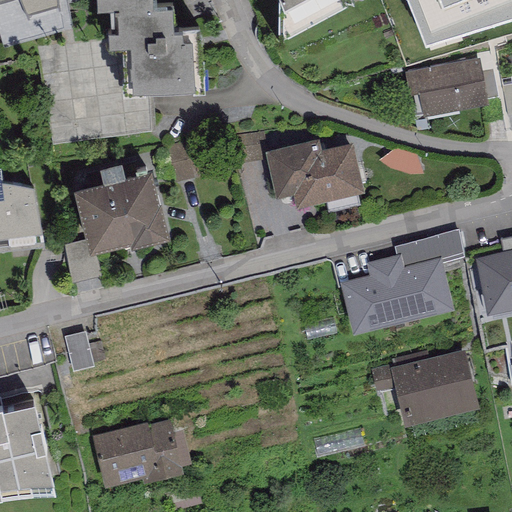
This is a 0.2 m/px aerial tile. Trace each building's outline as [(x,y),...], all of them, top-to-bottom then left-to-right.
[(21,0),(25,10),(58,2),(57,0),(21,0)] [(97,0),(98,10),(119,9),(119,6),(157,4),(156,0),(97,0)] [(166,4),(157,4),(119,6),(119,9),(120,31),(108,32),(109,54),(122,53),(124,95),(204,92),(202,29),(175,31),(174,7),(167,7),(166,4)] [(480,54),(405,69),(414,114),(489,99),(480,54)] [(263,128),(229,134),(234,162),(268,156),(266,143),(263,128)] [(320,131),(266,143),(268,156),(276,191),(294,187),(297,200),(363,185),(352,135),(322,142),(320,131)] [(197,173),(189,140),(169,145),(178,178),(187,176),(197,173)] [(103,170),(73,178),(90,242),(124,233),(125,238),(169,227),(151,159),(125,165),(121,151),(99,157),(103,170)] [(0,242),(43,238),(34,181),(25,177),(19,176),(9,173),(1,172),(0,162),(0,242)] [(394,242),(396,251),(401,250),(404,261),(441,252),(442,257),(464,252),(457,225),(394,242)] [(396,251),(367,259),(370,270),(341,278),(353,325),(453,298),(442,257),(441,252),(404,261),(401,250),(396,251)] [(511,251),(479,258),(489,310),(511,305),(511,251)] [(76,365),(94,361),(88,330),(70,333),(76,365)] [(463,353),(396,369),(408,418),(475,402),(463,353)] [(0,490),(4,490),(55,487),(33,397),(0,405),(0,490)] [(167,422),(96,438),(106,483),(177,466),(167,422)]
